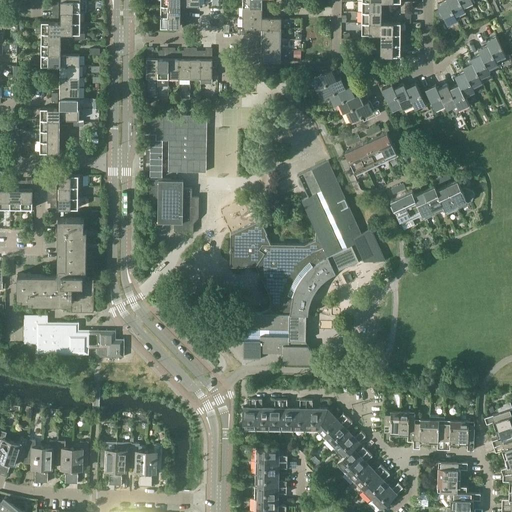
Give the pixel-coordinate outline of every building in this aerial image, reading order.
[(81,11),(81,0),(70,0),(61,0),(61,11),(81,11)] [(456,15),(448,0),(446,0),(438,4),(447,25),(458,20),(456,15)] [(463,7),(460,0),(448,0),(456,15),(465,11),(463,7)] [(362,1),(362,11),(384,12),(384,7),(384,1),(362,1)] [(180,16),(180,5),(161,5),(161,16),(180,16)] [(262,6),(243,6),(243,17),(262,17),(262,16),(262,14),(262,6)] [(61,21),(80,21),(81,11),(61,11),(61,21)] [(384,12),(362,11),(362,22),(384,22),(384,16),(384,12)] [(180,16),(161,16),(161,27),(177,27),(179,27),(180,27),(180,16)] [(262,16),(262,17),(261,28),(281,28),(281,16),(264,16),(262,16)] [(243,17),(242,28),(243,28),(248,28),(259,28),(260,28),(261,28),(262,17),(243,17)] [(61,32),(61,21),(42,21),(42,32),(61,32)] [(62,33),(75,33),(80,33),(80,21),(61,21),(61,32),(61,33),(62,33)] [(384,22),(362,22),(362,33),(379,34),(384,34),(384,33),(384,22)] [(384,22),(384,33),(401,33),(401,22),(384,22)] [(261,28),(261,39),(281,39),(281,28),(261,28)] [(42,32),(42,43),(61,43),(61,33),(61,32),(42,32)] [(384,33),(384,34),(383,44),(400,44),(401,33),(384,33)] [(488,44),(496,60),(506,56),(497,35),(486,40),(488,44)] [(281,39),(261,39),(261,49),(281,50),(286,50),(286,39),(281,39)] [(42,43),(42,53),(61,53),(61,43),(42,43)] [(400,44),(383,44),(383,55),(400,55),(400,44)] [(496,60),(488,44),(479,48),(481,53),(488,69),(498,64),(496,60)] [(281,50),(261,49),(261,60),(264,60),(281,61),(281,50)] [(61,53),(42,53),(41,65),(58,65),(61,65),(61,53)] [(62,53),(61,53),(61,65),(80,65),(80,54),(62,53)] [(488,69),(481,53),(471,57),(473,62),(481,78),(490,73),(488,69)] [(158,77),(158,57),(147,57),(146,77),(158,77)] [(169,57),(158,57),(158,77),(169,77),(169,57)] [(179,77),(179,60),(179,57),(169,57),(169,77),(179,77)] [(190,77),(190,60),(190,58),(179,57),(179,60),(179,77),(190,77)] [(190,58),(190,60),(190,77),(201,78),(201,58),(190,58)] [(201,58),(201,78),(212,78),(213,58),(201,58)] [(482,82),(481,78),(473,62),(463,66),(465,71),(473,86),(482,82)] [(80,65),(61,65),(60,75),(80,76),(80,65)] [(321,87),(337,79),(332,69),(312,79),(316,89),(321,87)] [(473,86),(465,71),(455,75),(459,84),(465,95),(475,91),(473,86)] [(60,75),(60,86),(80,87),(80,76),(60,75)] [(337,79),(321,87),(325,97),(330,95),(346,87),(341,77),(337,79)] [(402,104),(394,88),(392,83),(382,88),(392,109),(402,104)] [(413,104),(406,87),(404,83),(394,88),(402,104),(404,108),(413,104)] [(416,83),(406,87),(413,104),(415,108),(426,103),(416,83)] [(445,105),(438,88),(436,84),(426,89),(435,109),(445,105)] [(448,84),(438,88),(445,105),(447,109),(457,105),(450,88),(448,84)] [(465,95),(459,84),(450,88),(457,105),(459,109),(469,104),(465,95)] [(350,85),(346,87),(330,95),(334,105),(339,103),(355,95),(350,85)] [(60,86),(60,97),(79,97),(80,87),(60,86)] [(359,93),(355,95),(339,103),(343,113),(348,111),(364,103),(359,93)] [(60,97),(60,107),(79,108),(79,97),(60,97)] [(369,100),(364,103),(348,111),(352,121),(362,116),(364,120),(376,115),(374,110),(372,111),(370,105),(371,104),(369,100)] [(60,119),(60,107),(58,107),(41,107),(41,119),(60,119)] [(79,108),(60,107),(60,119),(61,119),(71,119),(74,119),(79,119),(79,108)] [(145,114),(144,133),(150,133),(156,133),(156,139),(163,139),(169,140),(168,171),(181,171),(206,171),(207,127),(207,115),(184,114),(177,114),(147,114),(145,114)] [(60,119),(41,119),(40,129),(60,130),(60,119)] [(60,130),(40,129),(40,140),(60,140),(60,130)] [(377,136),(388,161),(399,156),(388,131),(377,136)] [(144,133),(144,139),(149,139),(150,139),(150,176),(162,176),(163,139),(156,139),(156,133),(150,133),(144,133)] [(388,161),(377,136),(366,141),(377,166),(388,161)] [(60,140),(40,140),(40,151),(59,152),(60,140)] [(377,166),(366,141),(356,146),(367,170),(377,166)] [(367,170),(356,146),(345,151),(356,175),(367,170)] [(364,259),(386,260),(386,259),(385,259),(371,229),(372,229),(372,228),(361,233),(328,161),(329,160),(329,159),(298,173),(308,196),(302,198),(316,229),(316,238),(305,243),(271,243),(266,233),(267,233),(261,219),(231,233),(230,266),(246,266),(246,265),(256,265),(270,296),(270,308),(261,312),(244,312),(244,318),(228,318),(227,339),(244,339),(243,358),(244,358),(244,357),(260,358),(260,359),(261,359),(261,351),(283,352),(283,364),(283,362),(316,363),(316,364),(317,364),(306,340),(306,313),(308,313),(308,310),(309,305),(310,301),(312,297),(314,293),(316,289),(318,285),(321,282),(324,279),(328,276),(332,274),(336,272),(335,270),(359,259),(364,259)] [(61,186),(78,186),(83,186),(83,175),(61,175),(61,186)] [(193,230),(194,217),(199,217),(199,196),(192,196),(192,187),(183,187),(183,179),(150,178),(149,199),(158,199),(158,221),(174,221),(174,230),(193,230)] [(446,184),(458,208),(469,203),(458,179),(446,184)] [(445,209),(437,189),(435,184),(424,190),(436,214),(445,209)] [(458,208),(446,184),(437,189),(445,209),(447,213),(458,208)] [(61,186),(61,197),(78,197),(78,186),(61,186)] [(423,214),(415,194),(412,190),(402,195),(413,219),(423,214)] [(436,214),(424,190),(415,194),(423,214),(425,219),(436,214)] [(0,191),(0,208),(10,208),(10,191),(0,191)] [(10,191),(10,208),(21,208),(21,191),(10,191)] [(33,191),(21,191),(21,208),(32,208),(33,191)] [(413,219),(402,195),(391,200),(402,224),(413,219)] [(78,197),(61,197),(61,208),(78,208),(78,197)] [(83,259),(84,244),(87,244),(87,237),(84,237),(84,227),(81,226),(81,219),(58,218),(58,227),(61,227),(60,277),(27,277),(27,274),(18,274),(18,297),(26,297),(25,302),(72,303),(72,312),(94,313),(94,278),(83,277),(83,266),(86,266),(86,259),(83,259)] [(36,354),(57,354),(88,354),(89,333),(78,333),(78,322),(47,322),(48,315),(25,315),(24,343),(36,343),(36,354)] [(124,339),(116,339),(116,330),(97,330),(97,348),(97,354),(100,357),(124,357),(124,339)] [(256,430),(256,398),(250,398),(250,406),(243,406),(243,430),(256,430)] [(263,398),(256,398),(256,430),(268,430),(269,407),(263,407),(263,398)] [(269,407),(268,430),(281,431),(281,399),(275,398),(275,407),(269,407)] [(281,399),(281,431),(293,431),(294,407),(288,407),(288,399),(281,399)] [(306,431),(306,399),(300,399),(300,407),(294,407),(293,431),(306,431)] [(313,399),(306,399),(306,431),(318,431),(328,408),(313,408),(313,399)] [(511,411),(510,403),(509,402),(501,404),(502,406),(498,407),(499,411),(485,416),(487,422),(493,420),(496,428),(511,423),(511,411)] [(325,439),(348,417),(344,412),(338,418),(328,408),(318,431),(325,439)] [(399,434),(400,411),(385,410),(384,440),(391,440),(391,434),(399,434)] [(414,441),(415,418),(415,411),(400,411),(399,434),(408,434),(408,441),(414,441)] [(430,415),(430,418),(429,442),(438,442),(438,448),(444,449),(445,420),(445,416),(430,415)] [(348,417),(325,439),(334,448),(351,432),(347,428),(353,422),(348,417)] [(429,442),(430,418),(421,418),(421,419),(415,418),(414,441),(414,448),(420,448),(420,441),(429,442)] [(451,420),(445,420),(444,449),(450,449),(450,442),(459,443),(460,420),(451,419),(451,420)] [(475,420),(460,420),(459,443),(468,443),(468,449),(474,450),(475,420)] [(511,423),(496,428),(498,437),(492,439),(494,445),(511,438),(511,423)] [(1,430),(0,429),(0,473),(1,474),(12,440),(5,438),(7,432),(1,430)] [(353,448),(366,436),(361,431),(356,437),(351,432),(334,448),(343,457),(353,448)] [(12,440),(1,474),(6,476),(11,462),(14,463),(15,460),(24,463),(28,439),(21,436),(19,442),(12,440)] [(511,438),(494,445),(496,451),(502,449),(505,457),(511,454),(511,438)] [(28,439),(24,463),(32,463),(32,466),(36,466),(35,481),(41,481),(43,446),(35,445),(36,439),(28,439)] [(50,446),(43,446),(41,481),(48,481),(48,467),(52,467),(52,464),(57,464),(58,440),(50,439),(50,446)] [(58,440),(57,464),(62,464),(62,467),(66,468),(65,482),(71,482),(73,447),(65,446),(66,440),(58,440)] [(80,447),(73,447),(71,482),(78,482),(78,468),(82,468),(82,465),(88,465),(88,441),(80,440),(80,447)] [(115,484),(117,448),(109,448),(110,441),(101,441),(101,466),(106,466),(106,469),(110,469),(109,484),(115,484)] [(117,442),(117,448),(115,484),(121,484),(122,470),(126,470),(126,467),(131,467),(132,442),(117,442)] [(132,442),(131,467),(136,467),(136,470),(140,470),(139,485),(145,485),(147,449),(147,446),(140,444),(140,442),(132,442)] [(154,450),(147,449),(145,485),(152,485),(152,471),(156,471),(156,468),(161,468),(162,443),(154,443),(154,450)] [(353,448),(343,457),(336,464),(345,472),(368,450),(364,446),(358,452),(353,448)] [(256,448),(256,461),(288,462),(288,455),(279,455),(280,448),(256,448)] [(368,450),(345,472),(354,482),(371,465),(367,461),(373,456),(368,450)] [(511,454),(505,457),(507,466),(501,468),(503,473),(511,471),(511,454)] [(314,455),(309,461),(313,466),(319,460),(314,455)] [(288,462),(256,461),(256,474),(279,474),(279,468),(288,468),(288,462)] [(438,476),(461,477),(461,468),(467,469),(468,462),(439,461),(438,476)] [(371,465),(354,482),(362,491),(385,469),(381,464),(375,470),(371,465)] [(322,467),(317,472),(321,476),(326,471),(322,467)] [(385,469),(362,491),(371,500),(388,483),(384,479),(390,474),(385,469)] [(511,471),(503,473),(503,480),(509,480),(509,488),(511,488),(511,471)] [(256,474),(255,486),(287,487),(287,480),(279,480),(279,474),(256,474)] [(461,477),(438,476),(438,492),(444,492),(451,492),(467,492),(467,486),(460,486),(461,477)] [(388,483),(371,500),(381,509),(404,487),(399,482),(393,488),(388,483)] [(287,487),(255,486),(255,499),(278,499),(279,493),(287,493),(287,487)] [(502,497),(502,503),(511,503),(511,488),(509,488),(509,498),(502,497)] [(451,492),(444,492),(444,498),(449,504),(449,505),(450,505),(450,507),(474,508),(474,499),(480,499),(481,493),(467,492),(451,492)] [(0,507),(7,511),(24,511),(25,511),(11,502),(4,498),(1,502),(0,500),(0,507)] [(255,499),(255,511),(287,511),(287,505),(278,505),(278,499),(255,499)] [(511,511),(511,503),(502,503),(502,510),(508,510),(508,511),(511,511)]
